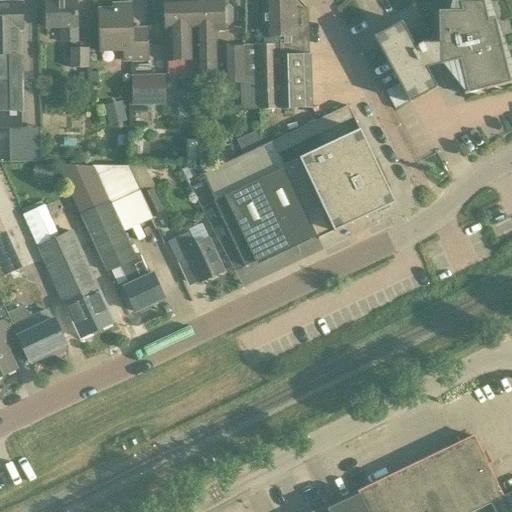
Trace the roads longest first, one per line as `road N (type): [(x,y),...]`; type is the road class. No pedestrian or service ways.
road 1 (unclassified): [(0,426),(424,225),(511,157)]
road 2 (unclassified): [(186,511),(353,424),(511,355)]
road 3 (unknown): [(375,0),(478,176)]
